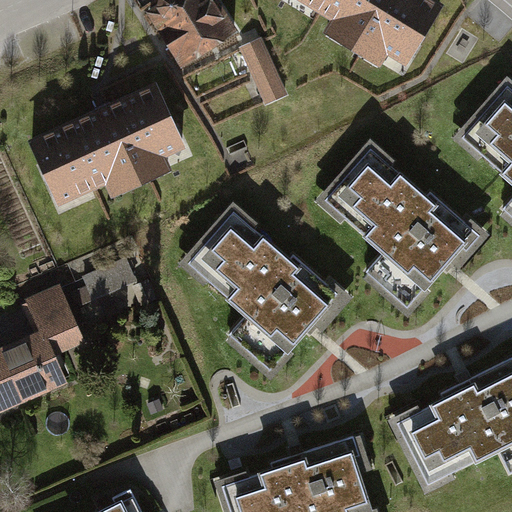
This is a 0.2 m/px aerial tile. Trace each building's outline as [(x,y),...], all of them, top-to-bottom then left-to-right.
[(209,0),(165,0),(148,11),(179,61),(229,30),(209,0)] [(443,9),(428,0),(298,0),(334,21),(325,36),(377,68),(385,56),(407,69),(443,9)] [(262,39),(243,48),(268,104),(287,95),(262,39)] [(157,85),(28,144),(56,204),(105,181),(113,198),(169,172),(163,160),(186,149),(157,85)] [(511,205),(507,211),(511,215),(511,86),(464,141),(511,182),(511,205)] [(371,273),(413,310),(478,236),(376,148),(328,203),(388,255),(371,273)] [(234,337),(274,371),(340,295),(238,208),(190,264),(251,317),(234,337)] [(136,281),(126,258),(83,276),(87,286),(71,293),(77,306),(136,281)] [(60,287),(29,301),(44,333),(0,353),(0,415),(67,385),(54,356),(85,342),(60,287)] [(511,470),(511,366),(400,423),(433,488),(503,453),(511,470)] [(375,511),(352,441),(224,483),(233,511),(375,511)] [(135,511),(129,498),(102,511),(135,511)]
